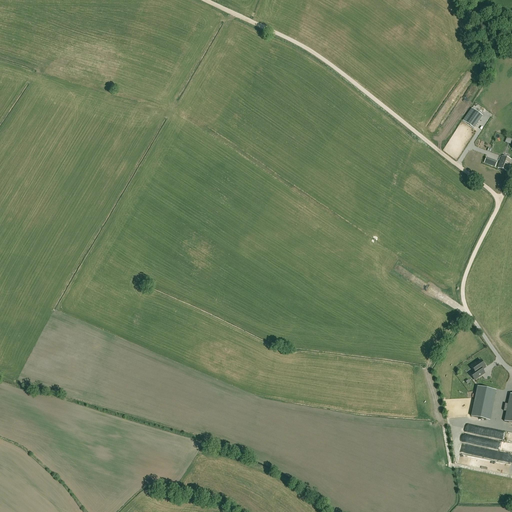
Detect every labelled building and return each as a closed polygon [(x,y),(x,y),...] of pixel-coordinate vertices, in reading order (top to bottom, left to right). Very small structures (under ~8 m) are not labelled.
[(480,68),(487,66),(485,57),(478,59),(480,68)] [(474,129),(482,116),(472,109),(463,121),(474,129)] [(511,160),(502,157),(497,168),(507,172),(511,160)] [(441,294),(439,300),(448,304),(451,297),(441,294)] [(470,374),(474,380),(484,373),(482,370),(485,368),(485,367),(486,366),(483,363),(482,363),(481,361),(477,364),(476,362),(470,366),(474,371),(470,374)] [(490,421),(496,391),(477,387),(471,417),(490,421)]
